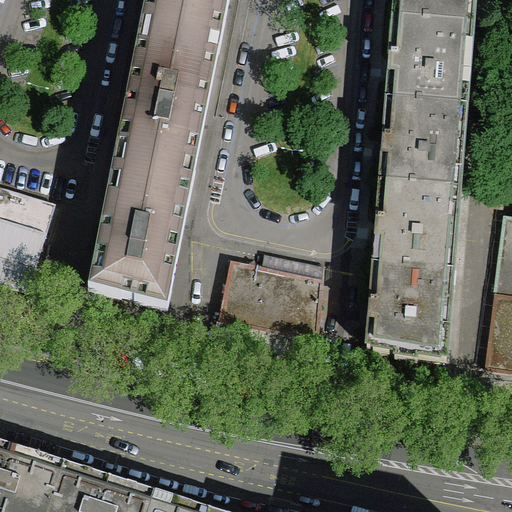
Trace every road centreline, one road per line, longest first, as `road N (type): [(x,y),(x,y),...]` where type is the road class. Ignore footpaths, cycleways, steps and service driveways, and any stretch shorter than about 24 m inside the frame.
road 1 (residential): [(356,0),(341,206),(333,233),(303,240),(263,233),(238,218),(232,198),(270,0)]
road 2 (secondary): [(260,438),(0,377)]
road 3 (secondary): [(511,461),(260,438)]
road 4 (residential): [(111,0),(84,149),(72,164),(0,149)]
road 5 (secondary): [(260,438),(325,465),(480,501)]
